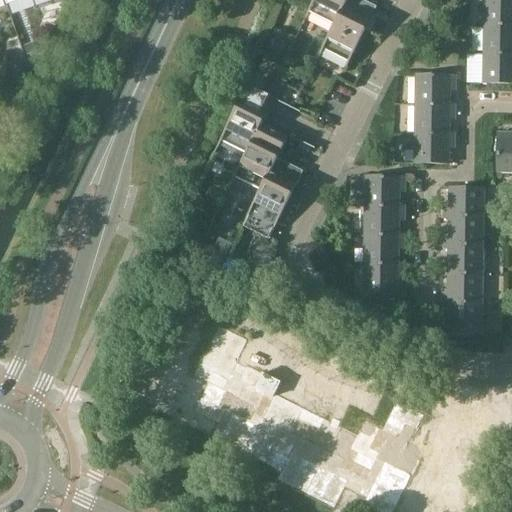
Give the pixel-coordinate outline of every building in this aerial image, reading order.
[(315,0),(309,12),(335,25),(348,0),(315,0)] [(360,0),(348,0),(335,25),(324,49),(351,62),(377,8),(360,0)] [(511,0),(484,0),(484,25),(511,25),(511,0)] [(511,25),(484,25),(483,54),(511,54),(511,25)] [(511,54),(483,54),(483,85),(511,85),(511,54)] [(416,77),(415,106),(450,107),(450,92),(455,92),(455,77),(416,77)] [(260,91),(268,95),(273,85),(265,82),(260,91)] [(275,82),(269,96),(278,100),(284,86),(275,82)] [(221,141),(247,154),(263,123),(275,100),(248,87),(221,141)] [(415,106),(415,135),(450,135),(450,121),(455,121),(455,107),(450,107),(415,106)] [(236,177),(262,190),(278,160),(290,136),(263,123),(247,154),(236,177)] [(497,174),(511,174),(511,134),(498,134),(497,174)] [(454,136),(450,135),(415,135),(414,165),(449,166),(449,150),(454,150),(454,136)] [(278,160),(262,190),(250,213),(277,227),(304,173),(278,160)] [(365,178),(365,207),(400,208),(400,194),(405,194),(405,179),(365,178)] [(444,220),(449,220),(484,221),(484,190),(449,189),(449,205),(444,205),(444,220)] [(365,207),(364,236),(399,237),(400,222),(404,222),(405,208),(400,208),(365,207)] [(444,249),(448,249),(483,249),(484,221),(449,220),(449,234),(444,234),(444,249)] [(364,236),(364,265),(399,265),(399,251),(404,251),(404,237),(399,237),(364,236)] [(207,265),(206,267),(218,273),(219,271),(228,254),(216,248),(209,260),(207,265)] [(443,277),(448,278),(483,278),(483,249),(448,249),(448,263),(443,263),(443,277)] [(229,259),(222,270),(240,281),(247,269),(229,259)] [(404,266),(399,265),(364,265),(364,295),(399,296),(399,280),(404,280),(404,266)] [(443,306),(448,306),(482,307),(483,278),(448,278),(448,292),(443,292),(443,306)] [(482,307),(448,306),(447,321),(442,320),(442,335),(482,336),(482,307)]
